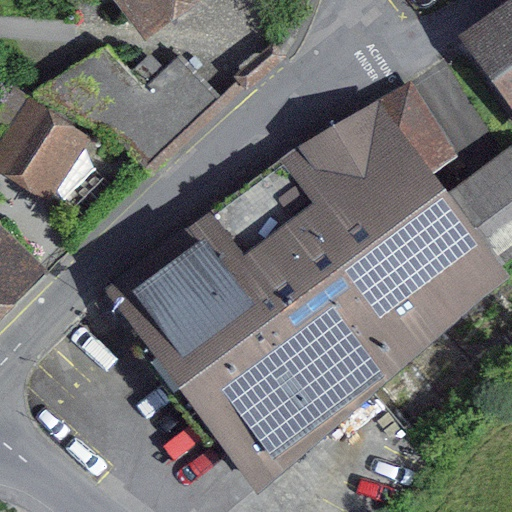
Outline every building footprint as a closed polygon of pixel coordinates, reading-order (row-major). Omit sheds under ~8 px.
[(121,0),(147,36),(197,0),(121,0)] [(511,0),(505,0),(463,30),(511,98),(511,0)] [(131,70),(108,44),(37,88),(133,142),(149,160),(221,94),(182,52),(165,68),(151,52),(131,70)] [(412,76),(311,135),(108,289),(261,488),(511,275),(511,265),(506,258),(511,253),(511,145),(454,189),(435,164),(456,152),(412,76)] [(93,138),(14,86),(0,106),(0,120),(3,122),(0,126),(0,170),(50,203),(93,138)] [(0,314),(48,265),(0,218),(0,314)]
